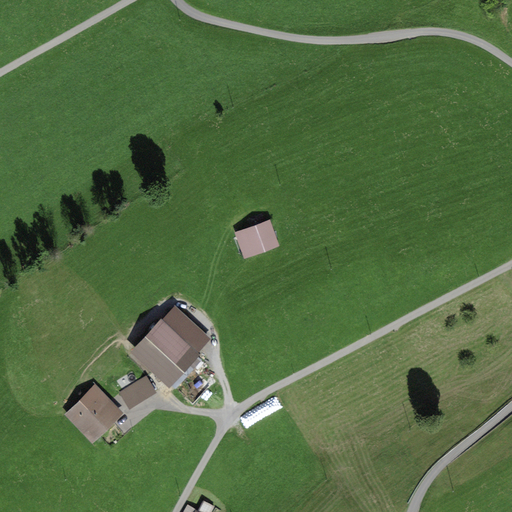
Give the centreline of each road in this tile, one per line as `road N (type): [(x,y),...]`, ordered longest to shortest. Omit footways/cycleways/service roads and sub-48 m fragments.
road 1 (track): [(175,511),(235,414),(258,397),(511,267)]
road 2 (residential): [(177,0),(200,16),(298,38),(445,32),(511,62)]
road 3 (residential): [(511,405),(443,458),(411,511)]
